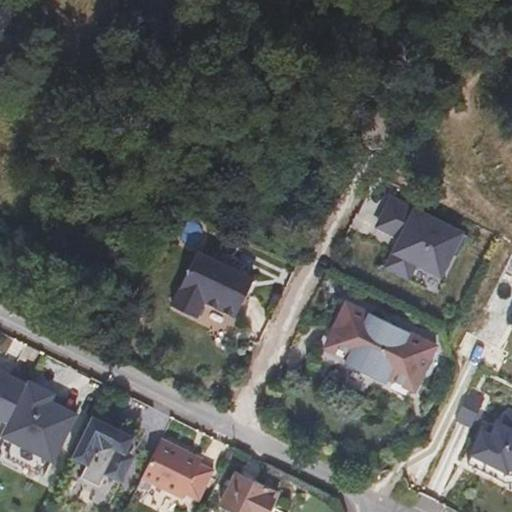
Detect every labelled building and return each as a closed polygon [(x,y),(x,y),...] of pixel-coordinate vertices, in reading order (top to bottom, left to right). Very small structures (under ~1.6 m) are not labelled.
[(469,241),(384,202),(371,231),(398,244),(383,275),(409,287),(415,274),(447,288),(469,241)] [(252,271),(200,244),(172,297),(197,310),(205,295),(236,311),(248,288),(244,286),(252,271)] [(256,274),(252,271),(244,286),(248,288),(256,274)] [(437,346),(347,302),(327,342),(349,353),(345,362),(385,382),(388,378),(415,391),(437,346)] [(28,380),(28,378),(12,370),(10,375),(0,369),(0,418),(6,422),(28,380)] [(54,393),(28,380),(6,422),(0,434),(0,454),(39,474),(47,457),(53,460),(76,414),(50,400),(54,393)] [(482,397),(468,390),(454,418),(468,425),(482,397)] [(511,412),(508,410),(500,425),(493,422),(486,436),(479,433),(467,457),(506,477),(508,473),(511,475),(511,412)] [(91,417),(71,457),(85,464),(79,478),(98,486),(104,474),(112,477),(132,438),(91,417)] [(161,439),(142,478),(183,497),(185,494),(199,500),(213,471),(200,464),(202,459),(161,439)] [(277,491),(237,472),(221,505),(226,507),(226,511),(285,511),(270,504),(277,491)]
